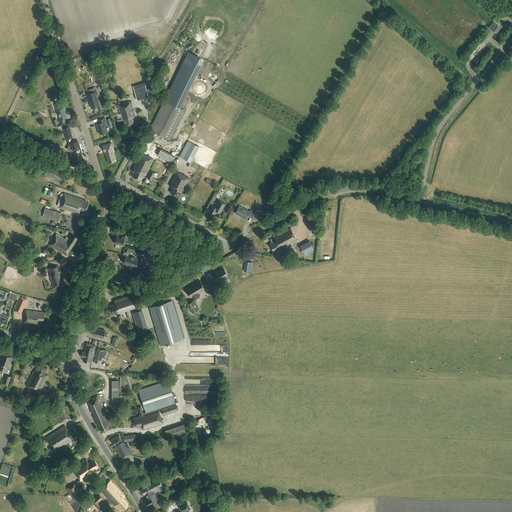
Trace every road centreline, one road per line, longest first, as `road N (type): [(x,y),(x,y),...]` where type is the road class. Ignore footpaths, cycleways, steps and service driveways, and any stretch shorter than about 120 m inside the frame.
road 1 (unclassified): [(228,246),(326,193),(360,189),(419,200)]
road 2 (tertiary): [(103,187),(44,0)]
road 3 (unclassified): [(419,200),(438,128),(511,37)]
road 4 (secondary): [(144,511),(77,403),(70,367)]
road 5 (unclassified): [(92,290),(116,293),(159,280),(228,246)]
road 6 (residential): [(228,246),(116,180)]
